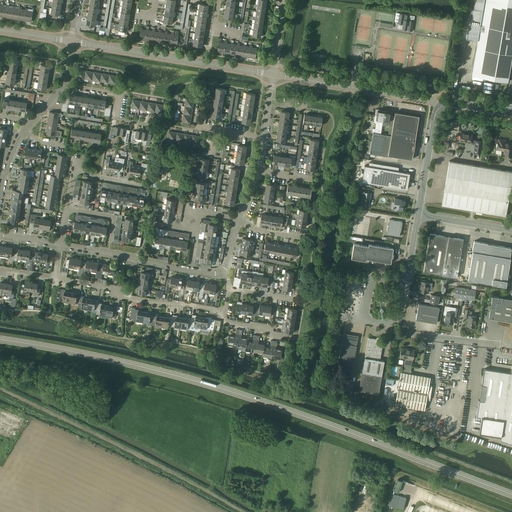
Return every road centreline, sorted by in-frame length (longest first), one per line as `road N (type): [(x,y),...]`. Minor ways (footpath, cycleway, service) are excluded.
road 1 (primary): [(511,495),(233,392),(0,339)]
road 2 (track): [(0,389),(240,511)]
road 3 (tertiary): [(273,75),(71,41)]
road 4 (residential): [(224,311),(116,297),(117,288),(54,277)]
road 5 (tertiary): [(439,109),(427,99),(273,75)]
road 6 (residential): [(221,272),(60,245)]
